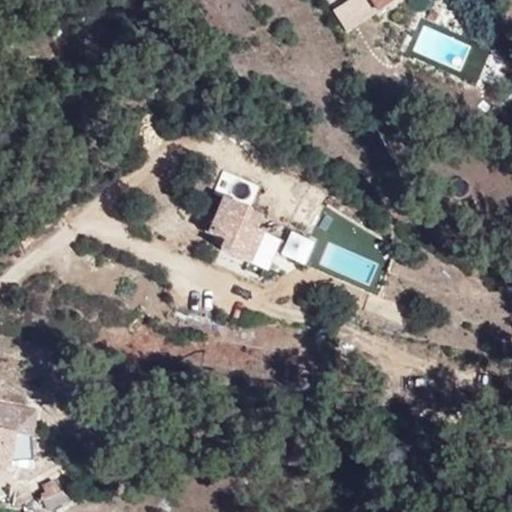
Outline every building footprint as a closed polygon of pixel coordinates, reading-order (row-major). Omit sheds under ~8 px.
[(400,4),(396,0),(316,0),(341,32),(355,22),(367,40),(385,28),(380,20),(400,4)] [(367,40),(355,22),(341,32),(354,49),(367,40)] [(222,197),(206,233),(221,239),(217,248),(266,268),(278,241),(255,231),(262,215),(222,197)] [(31,437),(36,412),(0,404),(0,464),(8,466),(15,434),(31,437)] [(45,510),(63,501),(52,479),(33,488),(45,510)]
